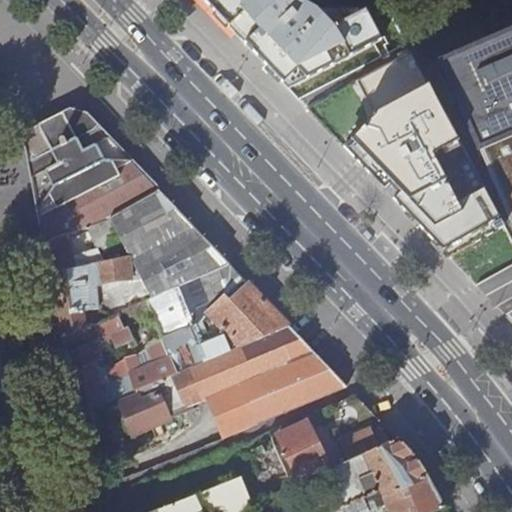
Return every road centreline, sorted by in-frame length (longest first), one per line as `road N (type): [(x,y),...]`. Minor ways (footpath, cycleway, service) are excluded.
road 1 (primary): [(64,0),(416,365),(511,495)]
road 2 (primary): [(511,433),(450,350),(111,0)]
road 3 (tertiary): [(39,511),(0,311)]
